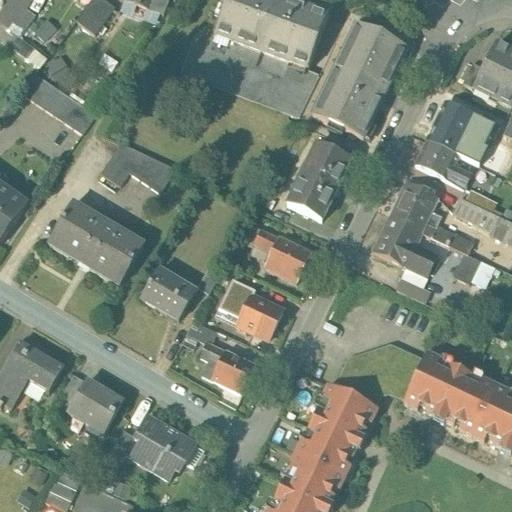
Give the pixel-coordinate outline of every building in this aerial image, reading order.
[(33,0),(31,0),(0,0),(5,3),(1,11),(13,17),(19,20),(23,12),(26,13),(33,0)] [(115,11),(100,0),(93,0),(75,24),(95,38),(115,11)] [(123,0),(123,2),(148,12),(152,0),(123,0)] [(163,0),(152,0),(148,12),(162,21),(172,6),(163,2),(163,0)] [(261,54),(281,1),(276,0),(227,0),(214,37),(261,54)] [(281,1),(261,54),(308,72),(328,19),(281,1)] [(23,12),(19,20),(13,17),(6,28),(21,39),(35,19),(26,13),(23,12)] [(406,53),(356,28),(312,119),(363,143),(406,53)] [(15,52),(41,69),(47,59),(22,42),(15,52)] [(511,54),(495,47),(483,72),(473,92),(511,110),(511,109),(511,54)] [(63,61),(48,71),(54,81),(70,71),(63,61)] [(483,72),(472,66),(462,86),(473,92),(483,72)] [(35,77),(21,97),(83,139),(96,119),(35,77)] [(487,145),(438,121),(426,145),(458,160),(462,152),(479,161),(487,145)] [(458,160),(426,145),(415,168),(464,192),(472,176),(455,168),(458,160)] [(176,173),(121,147),(100,177),(120,191),(129,177),(160,198),(176,173)] [(316,147),(287,208),(321,224),(350,164),(316,147)] [(495,177),(487,173),(481,185),(489,189),(495,177)] [(438,201),(406,185),(389,220),(422,236),(431,241),(437,229),(442,220),(432,215),(438,201)] [(0,246),(27,211),(0,190),(0,246)] [(485,202),(470,194),(465,204),(481,211),(485,202)] [(465,204),(460,201),(452,216),(491,235),(499,220),(481,211),(465,204)] [(82,267),(106,227),(72,207),(49,247),(82,267)] [(422,236),(389,220),(372,255),(426,281),(436,259),(415,249),(422,236)] [(511,226),(499,220),(491,235),(489,239),(511,249),(511,226)] [(106,227),(82,267),(120,289),(143,250),(106,227)] [(462,240),(437,229),(431,241),(455,252),(462,240)] [(311,257),(279,241),(279,242),(261,233),(249,257),(264,264),(268,256),(271,257),(264,272),(296,287),(311,257)] [(511,262),(500,260),(462,240),(455,252),(464,257),(453,281),(484,294),(495,271),(511,279),(511,262)] [(208,272),(197,292),(208,299),(219,278),(208,272)] [(196,296),(158,273),(150,288),(149,288),(148,290),(148,291),(141,302),(178,325),(196,296)] [(226,288),(219,285),(214,296),(220,299),(226,288)] [(282,315),(251,300),(251,301),(226,288),(220,299),(212,316),(215,317),(226,323),(238,328),(237,329),(268,344),(282,315)] [(226,323),(215,317),(210,327),(221,332),(226,323)] [(217,336),(193,324),(187,338),(206,347),(207,347),(210,348),(217,336)] [(64,372),(20,346),(0,378),(0,412),(1,413),(3,409),(11,414),(12,412),(9,410),(25,383),(49,397),(64,372)] [(210,348),(207,347),(206,347),(200,361),(208,365),(201,379),(242,399),(256,370),(225,355),(210,348)] [(390,348),(348,362),(334,392),(354,402),(363,383),(373,380),(391,373),(414,384),(424,363),(390,348)] [(471,379),(449,368),(447,372),(437,368),(440,362),(427,356),(424,363),(414,384),(404,405),(403,407),(417,414),(420,408),(427,411),(425,415),(454,429),(456,425),(463,429),(460,434),(472,440),(496,389),(482,382),(480,388),(469,383),(471,379)] [(414,384),(391,373),(373,380),(390,398),(404,405),(414,384)] [(85,386),(73,379),(61,400),(73,407),(85,386)] [(390,398),(373,380),(363,383),(354,402),(376,412),(381,401),(390,398)] [(122,407),(86,385),(85,386),(73,407),(68,416),(104,438),(122,407)] [(334,392),(327,389),(321,402),(327,404),(322,414),(318,412),(307,434),(311,436),(306,447),(301,444),(294,458),(345,482),(351,470),(345,467),(349,460),(352,462),(357,453),(359,454),(364,444),(362,443),(366,433),(362,432),(366,424),(371,427),(378,413),(376,412),(354,402),(334,392)] [(511,403),(507,401),(510,396),(496,389),(472,440),(484,445),(486,440),(493,443),(491,447),(511,456),(511,403)] [(191,447),(153,424),(141,444),(130,462),(169,485),(181,464),(194,472),(203,456),(191,448),(191,447)] [(141,444),(124,434),(110,458),(122,465),(125,460),(130,462),(141,444)] [(345,482),(294,458),(288,471),(293,474),(288,485),(284,483),(274,504),(278,506),(275,511),(331,511),(332,510),(330,509),(334,500),(331,498),(334,491),(339,493),(345,482)] [(60,474),(45,506),(58,511),(67,511),(81,484),(60,474)]
